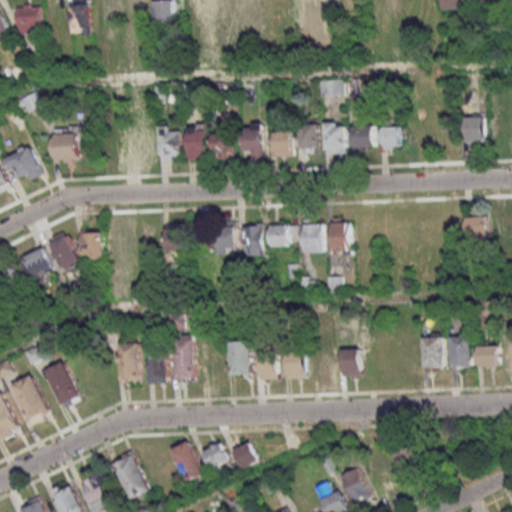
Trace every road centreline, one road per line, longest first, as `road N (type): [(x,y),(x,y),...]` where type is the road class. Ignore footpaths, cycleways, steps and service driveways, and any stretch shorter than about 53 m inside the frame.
road 1 (residential): [(511,403),(121,421),(0,479)]
road 2 (residential): [(0,231),(90,198),(511,179)]
